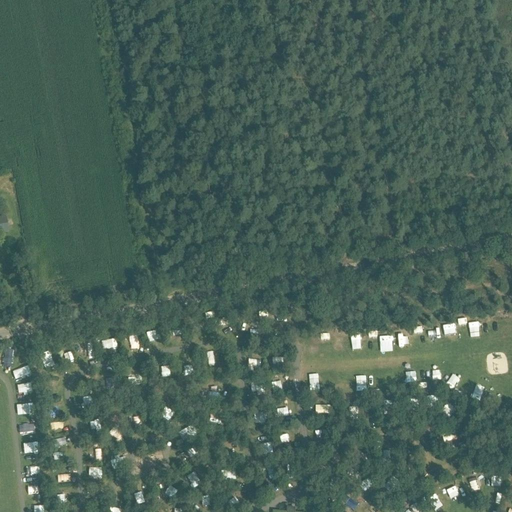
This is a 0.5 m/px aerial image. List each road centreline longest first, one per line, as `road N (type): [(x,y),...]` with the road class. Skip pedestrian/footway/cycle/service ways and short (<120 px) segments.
road 1 (unclassified): [(0,334),(511,239)]
road 2 (track): [(395,233),(351,0)]
